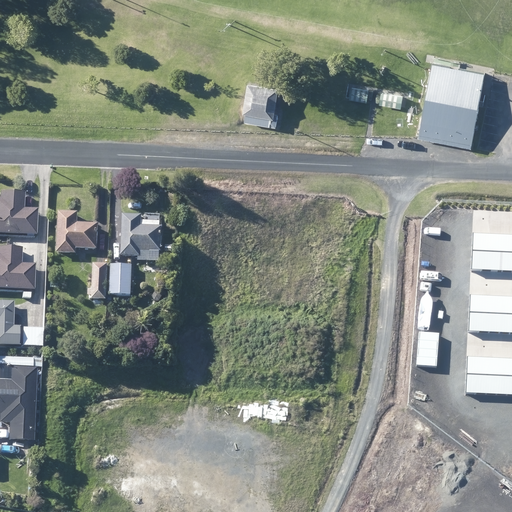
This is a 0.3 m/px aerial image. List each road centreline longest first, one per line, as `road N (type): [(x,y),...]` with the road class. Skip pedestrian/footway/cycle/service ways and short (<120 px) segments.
road 1 (residential): [(0,151),(511,172)]
road 2 (track): [(394,167),(372,396),(328,511)]
